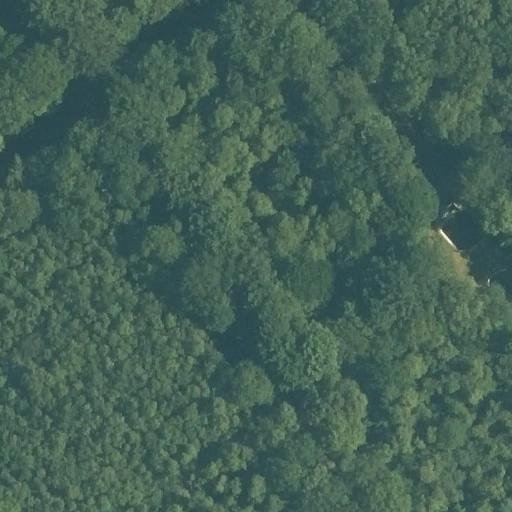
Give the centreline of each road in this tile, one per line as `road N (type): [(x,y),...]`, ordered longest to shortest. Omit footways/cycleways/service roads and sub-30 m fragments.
road 1 (track): [(354,511),(233,310),(5,0)]
road 2 (track): [(299,425),(509,249)]
